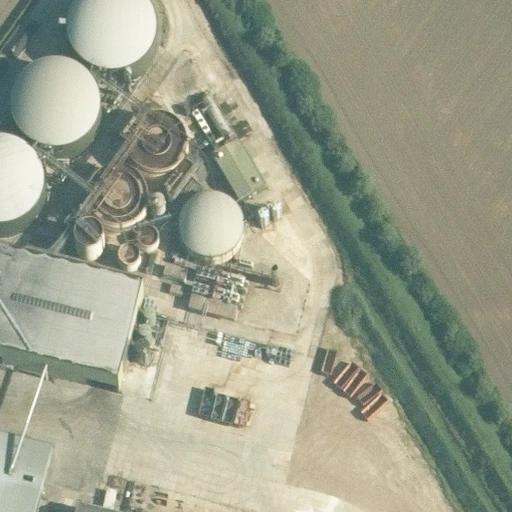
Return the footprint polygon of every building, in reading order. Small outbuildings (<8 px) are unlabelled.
[(96,75),(108,79),(120,79),(132,76),(143,70),(151,61),(157,50),(160,38),(159,26),(155,15),(147,3),(142,0),(87,0),(85,2),(77,11),(72,23),(71,35),(72,47),(78,59),(86,68),(96,75)] [(42,161),(54,163),(67,161),(78,157),(88,149),(96,139),(100,127),(101,115),(98,102),(92,91),(83,81),(71,75),(58,72),(45,73),(33,78),(23,86),(15,97),(11,109),(10,122),(14,135),(20,146),(30,155),(42,161)] [(131,159),(137,168),(145,174),(153,177),(163,178),(172,175),(180,170),(185,163),(189,152),(189,141),(185,131),(177,123),(167,118),(156,117),(145,120),(136,127),(131,137),(129,148),(131,159)] [(0,238),(7,238),(19,234),(30,227),(38,218),(43,206),(45,194),(44,181),(39,169),(31,159),(21,151),(8,147),(0,146),(0,238)] [(267,189),(241,146),(217,161),(243,204),(267,189)] [(111,230),(121,231),(130,229),(138,225),(144,218),(148,210),(149,201),(146,190),(140,181),(130,175),(119,172),(108,175),(99,181),(93,189),(90,199),(91,209),(95,218),(102,225),(111,230)] [(200,264),(211,267),(222,266),(231,261),(239,253),(244,243),(244,232),(242,222),(235,212),(226,205),(214,203),(203,204),(192,210),(185,218),(181,228),(180,239),(184,250),(191,259),(200,264)] [(0,363),(120,393),(144,296),(0,260),(0,363)] [(367,370),(362,392),(376,395),(381,374),(367,370)] [(0,511),(37,511),(52,451),(0,438),(0,511)]
